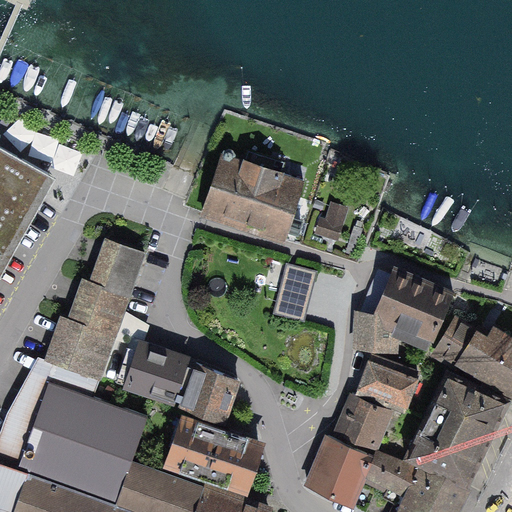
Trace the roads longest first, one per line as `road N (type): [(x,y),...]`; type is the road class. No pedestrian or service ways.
road 1 (residential): [(0,350),(96,188),(190,221),(173,283),(181,322),(254,380),(278,453)]
road 2 (residential): [(278,453),(327,417),(342,385),(361,269)]
